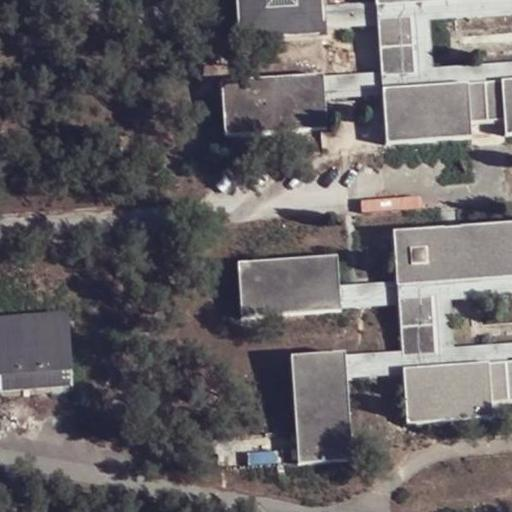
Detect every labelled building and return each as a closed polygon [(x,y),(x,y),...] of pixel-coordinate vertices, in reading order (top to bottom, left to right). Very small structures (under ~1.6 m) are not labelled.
[(238,0),(243,55),(320,50),(320,46),(319,34),(318,26),(316,0),(238,0)] [(511,0),(372,0),(375,20),(375,22),(511,11),(511,0)] [(511,29),(511,11),(375,22),(375,20),(318,26),(319,34),(320,46),(376,41),(376,36),(410,34),(428,33),(428,36),(511,29)] [(428,36),(428,33),(410,34),(414,91),(431,88),(431,83),(428,36)] [(511,77),(431,83),(431,88),(414,91),(374,93),(323,96),(324,104),(325,113),(381,109),(381,103),(511,93),(511,77)] [(222,100),(225,154),(326,147),(325,113),(324,104),(323,96),(323,92),(222,100)] [(511,93),(381,103),(381,109),(385,159),(470,151),(469,137),(502,135),(503,150),(511,148),(511,93)] [(511,240),(392,249),(396,304),(511,295),(511,240)] [(238,284),(241,336),(341,329),(340,315),(337,275),(238,284)] [(511,312),(511,295),(396,304),(396,311),(397,317),(431,314),(449,313),(449,318),(511,312)] [(431,314),(435,370),(453,369),(453,366),(449,318),(449,313),(431,314)] [(431,314),(397,317),(401,368),(401,372),(435,370),(431,314)] [(66,328),(0,332),(0,410),(72,404),(66,328)] [(511,361),(453,366),(453,369),(435,370),(401,372),(401,368),(344,373),(345,382),(346,393),(403,389),(403,386),(511,378),(511,361)] [(298,478),(352,474),(346,393),(345,382),(344,373),(344,372),(290,376),(298,478)] [(403,389),(407,441),(493,435),(491,419),(511,417),(511,378),(403,386),(403,389)]
